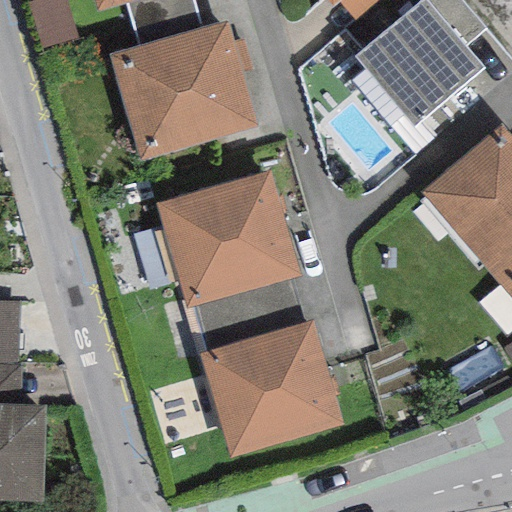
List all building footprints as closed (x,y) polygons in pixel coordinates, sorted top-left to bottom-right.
[(93,0),(97,12),(139,0),(93,0)] [(378,0),(339,0),(337,1),(354,21),(378,0)] [(423,0),(358,55),(355,58),(413,128),(483,69),(465,47),(427,2),(425,0),(423,0)] [(459,0),(428,0),(427,2),(465,47),(485,30),(459,0)] [(225,22),(107,56),(138,162),(256,128),(225,22)] [(511,139),(500,125),(420,193),(511,300),(511,139)] [(269,172),(156,205),(186,311),(300,278),(269,172)] [(19,302),(0,301),(0,363),(17,364),(19,302)] [(311,321),(198,356),(230,459),(343,424),(311,321)] [(0,363),(0,404),(20,406),(21,364),(17,364),(0,363)] [(0,501),(42,503),(45,406),(20,406),(0,404),(0,501)]
